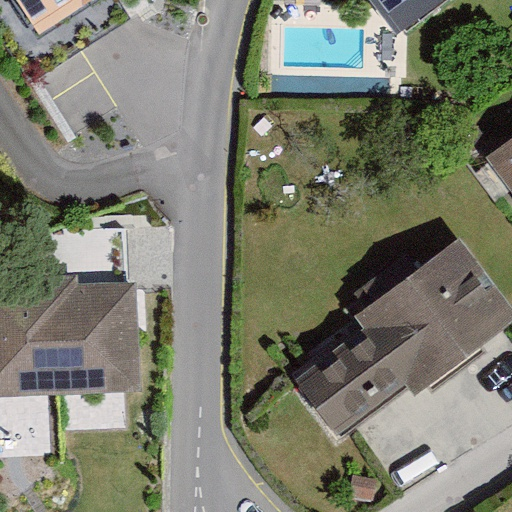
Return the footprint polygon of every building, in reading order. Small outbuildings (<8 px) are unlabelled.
[(15,0),(43,40),(104,0),(15,0)] [(375,0),(407,40),(456,0),(375,0)] [(511,154),(497,165),(511,186),(511,154)] [(314,391),(349,437),(419,386),(430,401),(511,340),(511,302),(469,244),(366,321),(381,341),(314,391)] [(0,282),(0,404),(147,398),(142,289),(84,292),(83,278),(0,282)]
